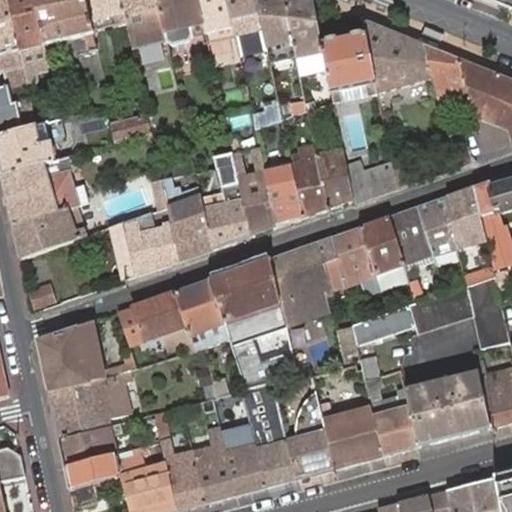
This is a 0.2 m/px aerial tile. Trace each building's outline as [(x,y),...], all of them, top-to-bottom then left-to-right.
[(29,85),(10,0),(0,0),(0,72),(5,72),(8,87),(0,89),(0,138),(39,128),(36,116),(32,100),(29,85)] [(49,61),(45,46),(35,0),(10,0),(29,85),(39,82),(35,65),(49,61)] [(98,49),(96,40),(86,0),(35,0),(45,46),(87,37),(91,51),(98,49)] [(125,43),(132,42),(122,0),(86,0),(96,40),(107,37),(123,33),(125,43)] [(172,58),(168,44),(168,41),(158,0),(122,0),(132,42),(134,49),(138,66),(172,58)] [(158,0),(168,41),(168,44),(175,47),(191,43),(195,38),(192,26),(205,24),(199,0),(158,0)] [(199,0),(205,24),(212,58),(224,55),(222,47),(221,40),(237,37),(228,0),(199,0)] [(258,2),(257,0),(228,0),(237,37),(238,44),(241,55),(268,48),(258,2)] [(268,49),(295,44),(288,11),(286,0),(257,0),(258,2),(268,48),(268,49)] [(298,60),(324,54),(323,44),(314,2),(309,0),(286,0),(288,11),(295,44),(298,60)] [(424,46),(364,21),(366,35),(379,96),(434,80),(424,46)] [(374,108),(381,107),(379,96),(366,35),(323,44),(324,54),(335,104),(336,106),(342,104),(339,94),(370,88),(374,108)] [(460,60),(424,46),(434,80),(445,117),(451,115),(449,108),(472,102),(460,60)] [(85,89),(106,85),(98,49),(91,51),(78,54),(85,89)] [(511,80),(460,60),(472,102),(476,116),(502,127),(508,130),(511,141),(511,80)] [(257,132),(283,122),(279,102),(265,106),(267,113),(254,117),(257,132)] [(47,126),(63,121),(60,110),(36,116),(39,128),(47,126)] [(120,144),(153,134),(149,116),(115,124),(120,144)] [(55,163),(47,126),(39,128),(0,138),(0,163),(3,178),(44,166),(55,163)] [(451,139),(460,170),(477,164),(472,157),(465,135),(451,139)] [(234,155),(252,238),(278,228),(267,175),(261,151),(253,153),(256,165),(257,164),(259,172),(260,176),(248,179),(247,174),(243,155),(239,140),(231,142),(234,155)] [(293,169),(303,219),(329,210),(317,157),(315,147),(300,150),(303,163),(292,165),(293,169)] [(317,157),(329,210),(354,201),(345,151),(317,157)] [(203,199),(214,251),(252,238),(234,155),(215,159),(218,170),(223,194),(203,199)] [(59,161),(55,163),(44,166),(3,178),(14,226),(78,208),(80,207),(70,173),(66,160),(59,161)] [(267,175),(278,228),(303,219),(293,169),(267,175)] [(171,218),(181,263),(214,251),(204,206),(185,213),(181,199),(180,192),(174,193),(170,178),(163,180),(163,183),(165,191),(169,210),(171,218)] [(169,210),(165,191),(163,183),(155,185),(161,212),(169,210)] [(511,183),(493,189),(491,183),(475,189),(482,219),(498,214),(499,215),(511,210),(511,183)] [(482,219),(475,189),(447,199),(456,238),(464,235),(466,242),(479,238),(476,231),(484,228),(482,219)] [(201,192),(181,199),(185,213),(204,206),(203,199),(201,192)] [(456,238),(447,199),(419,209),(435,257),(441,255),(440,249),(451,246),(453,252),(458,250),(456,238)] [(14,226),(21,261),(88,238),(78,208),(14,226)] [(435,257),(419,209),(390,219),(405,267),(407,272),(436,263),(435,257)] [(122,265),(126,282),(181,263),(171,218),(163,221),(165,226),(153,228),(151,216),(113,229),(122,265)] [(405,267),(390,219),(362,229),(378,277),(405,267)] [(378,277),(362,229),(334,239),(339,260),(345,287),(378,277)] [(339,260),(334,239),(272,261),(279,294),(284,312),(326,298),(332,296),(334,295),(328,264),(339,260)] [(441,255),(435,257),(436,263),(437,265),(460,258),(458,250),(453,252),(451,246),(440,249),(441,255)] [(279,294),(272,261),(211,282),(222,314),(225,326),(231,341),(232,341),(248,391),(275,384),(299,377),(287,327),(284,312),(279,294)] [(407,272),(405,267),(378,277),(383,292),(410,283),(407,272)] [(464,278),(467,288),(496,278),(493,268),(464,278)] [(390,315),(354,327),(359,346),(418,327),(420,335),(475,317),(482,350),(511,343),(501,302),(496,278),(467,288),(447,295),(419,305),(404,310),(390,315)] [(443,285),(447,295),(467,288),(464,278),(443,285)] [(222,314),(211,282),(176,295),(187,327),(191,338),(193,342),(196,353),(208,349),(231,341),(225,326),(222,314)] [(420,282),(411,285),(414,291),(419,305),(427,302),(420,282)] [(50,289),(32,297),(37,308),(55,301),(50,289)] [(400,296),(404,310),(419,305),(414,291),(400,296)] [(187,327),(176,295),(119,314),(131,347),(147,342),(163,336),(168,350),(193,342),(191,338),(187,327)] [(326,298),(284,312),(287,327),(331,312),(329,308),(326,298)] [(90,325),(39,343),(49,392),(103,381),(127,374),(131,373),(139,370),(136,362),(101,372),(93,336),(90,325)] [(359,346),(354,327),(339,331),(347,364),(362,361),(359,346)] [(0,400),(10,398),(0,351),(0,400)] [(367,382),(381,379),(376,358),(362,361),(365,372),(367,382)] [(479,377),(487,375),(484,362),(476,364),(479,375),(479,377)] [(511,376),(511,368),(487,375),(479,377),(481,385),(511,376)] [(200,388),(215,385),(212,369),(197,372),(200,388)] [(103,381),(49,392),(60,442),(113,429),(111,420),(121,418),(133,414),(126,384),(133,382),(131,373),(127,374),(103,381)] [(491,429),(481,385),(479,377),(479,375),(451,382),(440,384),(429,387),(407,393),(408,397),(421,448),(491,429)] [(491,429),(511,423),(511,376),(481,385),(491,429)] [(385,458),(421,448),(408,397),(402,399),(405,411),(386,416),(379,390),(384,389),(381,379),(367,382),(370,394),(374,409),(385,458)] [(298,480),(336,470),(321,407),(318,397),(317,392),(315,393),(310,396),(306,400),(302,404),(299,409),(296,414),(294,418),(292,424),(292,426),(285,427),(298,480)] [(228,407),(226,396),(218,398),(214,399),(215,402),(216,410),(228,407)] [(204,404),(210,432),(221,430),(221,428),(216,410),(215,402),(204,404)] [(374,409),(334,419),(331,405),(321,407),(336,470),(385,458),(374,409)] [(237,497),(267,489),(256,445),(238,449),(233,425),(221,428),(221,430),(237,497)] [(124,435),(122,426),(113,429),(60,442),(66,470),(121,456),(119,450),(114,452),(113,449),(115,448),(113,438),(124,435)] [(267,489),(298,480),(285,427),(253,435),(256,445),(267,489)] [(207,505),(237,497),(221,430),(210,432),(213,449),(194,454),(207,505)] [(177,511),(182,511),(207,505),(194,454),(175,459),(172,442),(162,444),(167,464),(177,511)] [(0,483),(27,479),(22,458),(10,449),(0,452),(0,511),(5,511),(0,488),(0,483)] [(124,476),(146,471),(140,450),(121,456),(66,470),(70,492),(94,485),(124,476)] [(133,511),(177,511),(167,464),(146,471),(124,476),(133,511)] [(511,511),(511,475),(496,479),(502,511),(511,511)] [(500,511),(494,480),(448,492),(451,511),(500,511)] [(70,492),(75,510),(99,503),(94,485),(70,492)] [(451,511),(448,492),(400,505),(401,511),(451,511)]
